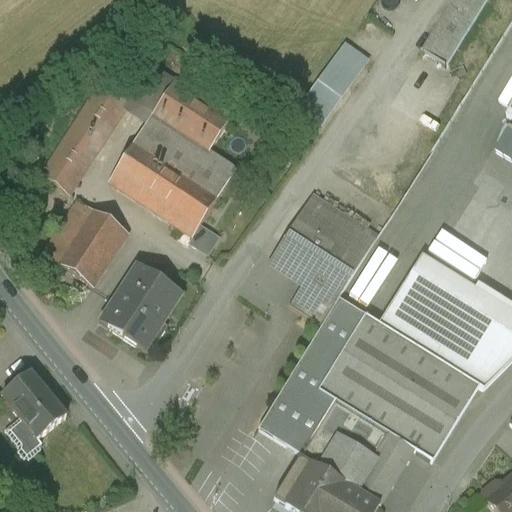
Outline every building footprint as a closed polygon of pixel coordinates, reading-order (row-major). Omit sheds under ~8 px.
[(457,0),(422,57),(445,71),(489,0),(457,0)] [(344,46),(289,125),(313,142),(368,63),(344,46)] [(229,124),(173,87),(150,122),(206,158),(207,157),(229,124)] [(102,88),(39,182),(67,200),(130,107),(102,88)] [(206,158),(150,122),(134,147),(218,201),(234,175),(207,157),(206,158)] [(218,201),(134,147),(108,186),(191,241),(200,229),(218,201)] [(376,242),(311,200),(272,262),(305,283),(336,303),(335,305),(336,306),(337,304),(376,242)] [(76,206),(41,260),(54,268),(89,215),(76,206)] [(89,215),(54,268),(91,292),(126,239),(89,215)] [(191,241),(187,248),(207,260),(219,241),(200,229),(191,241)] [(136,271),(103,321),(110,326),(106,333),(142,357),(148,360),(166,332),(161,328),(179,300),(136,271)] [(511,342),(409,277),(377,330),(477,392),(481,395),(511,364),(511,342)] [(336,303),(305,283),(287,311),(320,331),(336,306),(335,305),(336,303)] [(320,331),(257,434),(300,459),(332,409),(317,396),(364,322),(337,304),(336,306),(320,331)] [(377,330),(364,322),(317,396),(332,409),(409,456),(409,455),(430,468),(477,392),(377,330)] [(64,422),(28,379),(0,401),(20,426),(7,437),(22,454),(34,444),(36,445),(64,422)] [(409,456),(332,409),(300,459),(272,503),(285,511),(284,511),(376,511),(375,511),(409,456)] [(511,511),(511,478),(497,491),(490,489),(479,499),(490,511),(511,511)]
